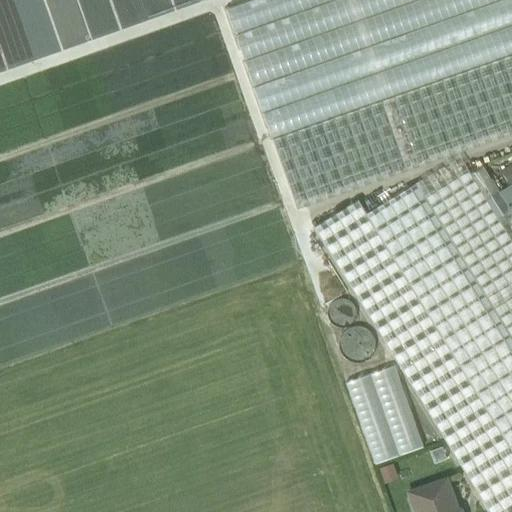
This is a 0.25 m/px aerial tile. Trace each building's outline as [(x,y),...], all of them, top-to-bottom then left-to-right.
[(511,55),(272,140),(296,210),(511,134),(511,55)] [(459,157),(416,184),(423,196),(467,170),(459,157)] [(511,184),(511,163),(499,172),(509,186),(511,184)] [(482,167),(467,170),(487,202),(499,195),(482,167)] [(313,228),(487,511),(511,511),(511,243),(496,217),(487,202),(467,170),(423,196),(416,184),(366,215),(357,201),(313,228)] [(508,210),(511,215),(511,186),(499,195),(508,210)] [(487,202),(496,217),(508,210),(499,195),(487,202)] [(511,215),(508,210),(496,217),(511,243),(511,215)] [(332,304),(328,318),(338,328),(352,324),(355,310),(345,300),(332,304)] [(341,337),(340,351),(349,361),(363,362),(373,353),(374,339),(365,329),(351,328),(341,337)] [(393,364),(343,380),(370,463),(420,447),(393,364)] [(446,461),(441,447),(428,452),(434,465),(446,461)] [(398,479),(392,464),(378,469),(383,484),(398,479)] [(460,511),(456,509),(446,480),(407,493),(414,511),(460,511)]
